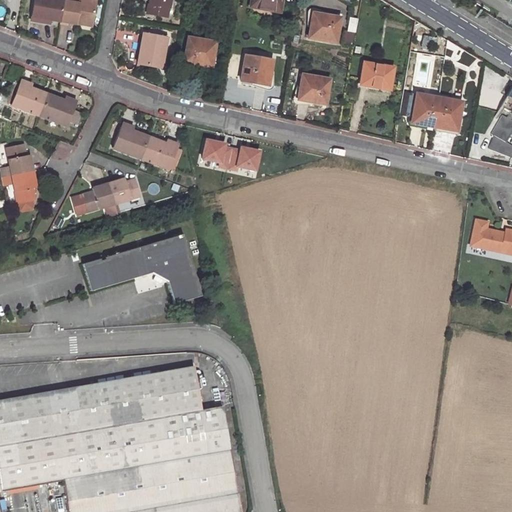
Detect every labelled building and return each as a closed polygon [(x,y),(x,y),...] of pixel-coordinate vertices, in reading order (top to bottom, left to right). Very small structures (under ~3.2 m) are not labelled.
[(37,0),(34,0),(31,21),(41,22),(42,18),(50,20),(60,22),(64,1),(58,0),(41,0),(41,1),(37,0)] [(79,0),(79,4),(64,1),(60,22),(76,25),(76,24),(77,20),(92,22),(96,2),(84,0),(79,0)] [(149,0),(147,13),(167,16),(169,0),(149,0)] [(282,0),(252,0),(252,7),(281,12),(282,0)] [(341,19),(313,14),(308,39),(336,44),(341,19)] [(342,41),(352,43),(354,31),(344,30),(342,41)] [(159,70),(165,38),(142,33),(139,49),(143,50),(140,66),(159,70)] [(215,44),(187,39),(182,63),(210,68),(215,44)] [(272,61),(244,56),(239,81),(267,86),(272,61)] [(393,68),(364,62),(360,83),(370,84),(370,86),(389,89),(393,68)] [(330,79),(302,75),(298,100),(326,105),(330,79)] [(11,105),(19,83),(16,82),(7,103),(11,105)] [(30,88),(19,83),(11,105),(38,115),(47,94),(30,88)] [(508,113),(511,115),(511,88),(499,108),(508,113)] [(438,97),(415,93),(410,122),(433,126),(438,97)] [(72,110),(74,105),(63,101),(47,94),(38,115),(66,126),(69,120),(72,110)] [(455,130),(460,101),(438,97),(433,126),(455,130)] [(69,120),(76,123),(79,112),(72,110),(69,120)] [(491,135),(505,142),(511,130),(511,121),(505,117),(501,115),(489,134),(491,135)] [(132,131),(120,126),(112,148),(140,159),(148,137),(132,131)] [(511,146),(505,142),(491,135),(488,148),(511,157),(511,155),(511,146)] [(168,169),(176,147),(164,143),(148,137),(140,159),(168,169)] [(201,160),(219,164),(223,147),(223,144),(205,141),(201,160)] [(11,175),(32,171),(28,155),(25,155),(23,144),(6,147),(10,166),(0,167),(0,173),(1,177),(11,175)] [(176,147),(168,169),(174,171),(181,149),(176,147)] [(227,170),(231,149),(223,147),(219,164),(218,168),(227,170)] [(240,151),(236,168),(255,172),(259,152),(240,148),(240,151)] [(240,151),(231,149),(227,170),(235,171),(236,168),(240,151)] [(13,183),(17,203),(33,199),(31,188),(35,187),(32,171),(11,175),(13,183)] [(2,185),(13,183),(11,175),(1,177),(2,185)] [(139,197),(135,180),(125,183),(124,180),(108,185),(114,205),(139,197)] [(94,193),(72,199),(77,216),(103,208),(114,205),(108,185),(93,190),(94,193)] [(35,204),(33,199),(17,203),(18,208),(23,212),(30,210),(35,204)] [(116,214),(114,205),(103,208),(105,217),(116,214)] [(468,245),(511,254),(511,230),(504,229),(503,232),(484,228),(486,222),(473,219),(468,245)] [(180,235),(102,258),(103,259),(98,260),(98,259),(80,264),(88,292),(153,274),(163,279),(170,305),(198,297),(180,235)] [(0,491),(61,481),(66,511),(239,511),(222,408),(201,412),(193,368),(0,400),(0,491)]
